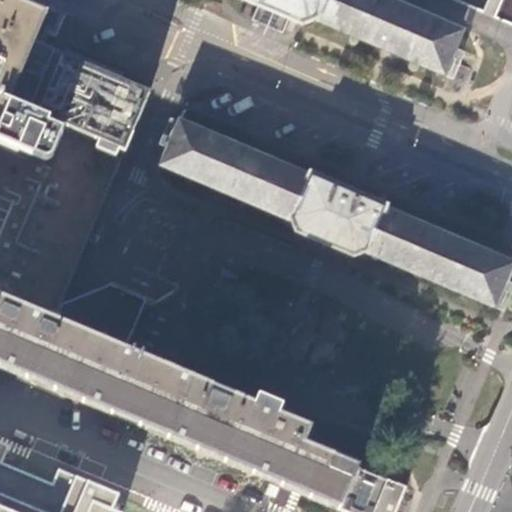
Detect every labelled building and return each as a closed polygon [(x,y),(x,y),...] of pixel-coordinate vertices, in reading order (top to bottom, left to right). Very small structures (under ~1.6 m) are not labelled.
[(0,0),(0,368),(341,511),(396,511),(407,488),(305,445),(308,438),(311,431),(304,428),(291,422),(258,408),(146,360),(112,346),(86,335),(54,321),(60,305),(117,171),(149,95),(42,50),(48,36),(56,40),(65,18),(56,14),(62,0),(0,0)] [(511,248),(173,123),(154,175),(500,302),(511,268),(511,248)] [(0,462),(4,465),(11,449),(0,444),(0,462)] [(0,511),(117,511),(114,511),(120,496),(84,481),(78,495),(55,486),(4,465),(0,462),(0,511)] [(61,471),(55,486),(78,495),(84,481),(61,471)]
